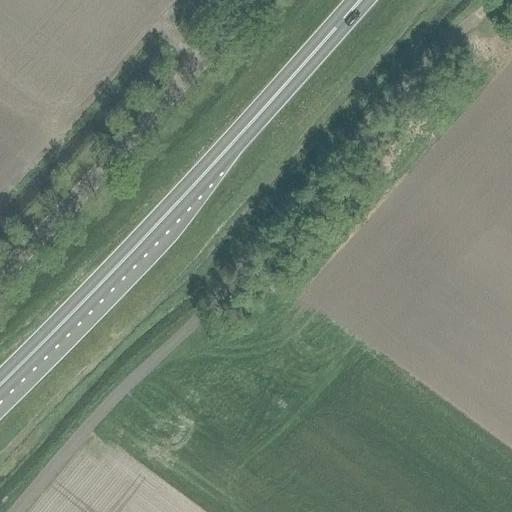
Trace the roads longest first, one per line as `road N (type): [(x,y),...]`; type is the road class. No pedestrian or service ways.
road 1 (trunk): [(0,386),(359,0)]
road 2 (unclassified): [(0,279),(254,0)]
